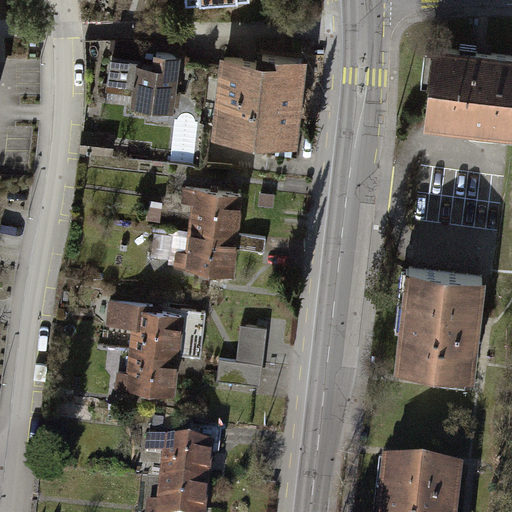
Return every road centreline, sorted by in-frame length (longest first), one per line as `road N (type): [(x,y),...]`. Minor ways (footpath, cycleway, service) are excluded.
road 1 (secondary): [(311,511),(363,16)]
road 2 (residential): [(62,31),(60,165),(14,511)]
road 3 (residential): [(62,31),(334,17)]
